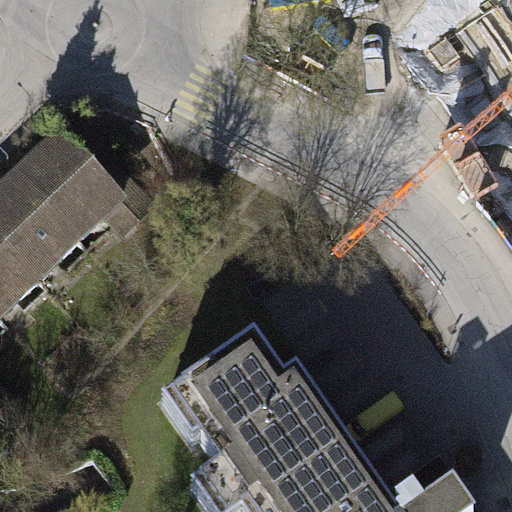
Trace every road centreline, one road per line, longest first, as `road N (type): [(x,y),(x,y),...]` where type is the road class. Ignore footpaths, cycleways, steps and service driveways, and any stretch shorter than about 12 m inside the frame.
road 1 (residential): [(87,28),(373,192),(440,244),(511,380)]
road 2 (residential): [(87,28),(0,111)]
